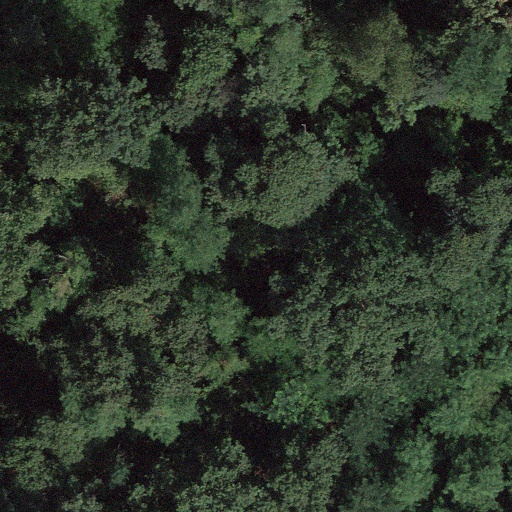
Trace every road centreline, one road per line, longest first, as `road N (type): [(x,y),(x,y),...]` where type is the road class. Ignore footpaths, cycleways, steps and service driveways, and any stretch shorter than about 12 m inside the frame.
road 1 (track): [(145,0),(146,61),(238,300),(282,511)]
road 2 (track): [(376,511),(363,427),(366,335),(384,247),(466,138),(511,46)]
